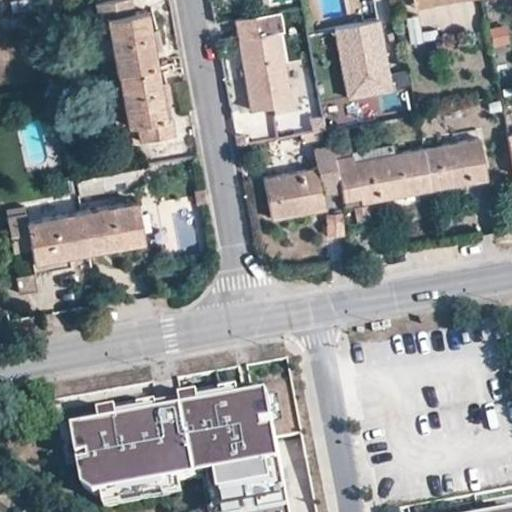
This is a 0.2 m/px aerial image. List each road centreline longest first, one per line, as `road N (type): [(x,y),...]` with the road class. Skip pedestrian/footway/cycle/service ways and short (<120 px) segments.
road 1 (residential): [(188,0),(245,319)]
road 2 (tertiary): [(245,319),(0,367)]
road 3 (residential): [(353,511),(311,308)]
road 4 (tertiary): [(511,273),(311,308)]
